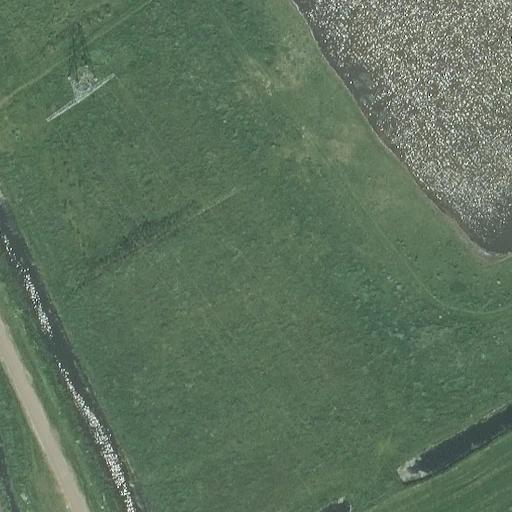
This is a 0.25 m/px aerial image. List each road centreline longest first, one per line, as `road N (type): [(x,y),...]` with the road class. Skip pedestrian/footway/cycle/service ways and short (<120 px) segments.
road 1 (track): [(79,511),(0,336)]
road 2 (track): [(0,92),(119,0)]
